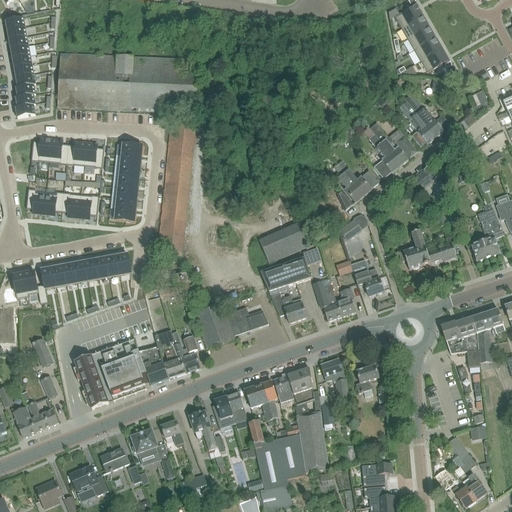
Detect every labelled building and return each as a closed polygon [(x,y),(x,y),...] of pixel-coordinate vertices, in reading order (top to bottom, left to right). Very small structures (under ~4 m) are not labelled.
[(396,18),(395,18),(402,30),(424,18),(417,6),(409,11),(409,10),(408,11),(396,18)] [(424,18),(402,30),(408,41),(430,29),(424,18)] [(24,19),(6,23),(8,32),(26,29),(24,19)] [(26,29),(8,32),(9,42),(27,39),(26,29)] [(430,29),(408,41),(414,52),(436,40),(430,29)] [(27,39),(9,42),(11,51),(29,48),(27,39)] [(436,40),(414,52),(420,63),(443,50),(437,40),(436,40)] [(29,48),(11,51),(13,61),(31,57),(29,48)] [(443,50),(420,63),(427,75),(450,62),(443,50)] [(59,108),(171,114),(197,115),(198,79),(179,78),(180,62),(61,56),(59,108)] [(31,57),(13,61),(15,70),(33,67),(31,57)] [(33,67),(15,70),(16,80),(34,76),(33,67)] [(18,89),(16,89),(16,90),(36,86),(34,76),(16,80),(18,89)] [(447,81),(433,80),(432,93),(447,93),(447,81)] [(18,99),(16,99),(16,100),(36,96),(34,87),(36,86),(16,90),(18,99)] [(475,109),(478,116),(492,109),(484,92),(477,96),(481,106),(475,109)] [(18,109),(16,109),(16,110),(36,106),(34,97),(36,96),(16,100),(18,109)] [(406,102),(407,103),(418,117),(436,139),(444,133),(442,131),(449,125),(443,117),(436,123),(425,110),(422,113),(410,98),(406,102)] [(511,99),(510,100),(503,103),(508,113),(511,111),(511,99)] [(436,139),(418,117),(407,103),(400,109),(410,122),(418,133),(412,138),(421,150),(427,145),(428,146),(436,139)] [(36,106),(16,110),(18,120),(36,116),(34,107),(36,106)] [(469,117),(459,127),(462,131),(473,121),(469,117)] [(172,122),(171,132),(158,256),(182,258),(196,124),(172,122)] [(370,130),(375,136),(401,168),(409,162),(408,161),(410,159),(417,153),(404,137),(397,143),(398,144),(395,146),(398,149),(395,152),(386,141),(389,139),(377,124),(370,130)] [(345,135),(351,143),(355,140),(355,133),(352,129),(345,135)] [(487,158),(510,149),(504,134),(480,144),(487,158)] [(374,169),(377,173),(384,181),(392,174),(392,175),(401,168),(375,136),(370,140),(385,160),(374,169)] [(34,144),(32,163),(39,164),(39,163),(50,164),(52,141),(41,140),(40,144),(34,144)] [(52,141),(50,164),(60,166),(67,167),(69,147),(63,147),(63,143),(52,141)] [(69,147),(67,167),(74,168),(74,167),(84,168),(87,145),(76,144),(75,148),(69,147)] [(87,145),(84,168),(95,169),(95,170),(102,171),(104,151),(98,150),(98,146),(87,145)] [(123,146),(122,157),(141,159),(143,148),(123,146)] [(323,158),(326,162),(331,158),(327,153),(323,158)] [(494,156),(488,159),(491,164),(497,161),(494,156)] [(122,157),(121,168),(140,170),(141,159),(122,157)] [(358,182),(345,165),(340,169),(345,175),(364,198),(372,192),(371,191),(379,184),(369,172),(358,182)] [(424,172),(415,180),(423,190),(433,183),(439,179),(430,167),(424,172)] [(121,168),(120,179),(139,181),(140,170),(121,168)] [(364,198),(345,175),(340,169),(337,172),(342,178),(339,180),(347,191),(346,192),(356,205),(364,198)] [(471,174),(459,177),(461,184),(473,181),(471,174)] [(120,179),(119,189),(138,191),(139,181),(120,179)] [(488,185),(481,187),(484,195),(490,193),(488,185)] [(119,189),(118,200),(137,202),(138,191),(119,189)] [(29,191),(27,211),(33,211),(33,215),(44,217),(46,196),(36,195),(36,192),(29,191)] [(46,196),(44,217),(55,218),(56,214),(62,214),(64,195),(57,194),(57,197),(46,196)] [(345,212),(349,210),(354,206),(343,194),(338,198),(341,203),(345,212)] [(64,195),(62,214),(68,215),(68,219),(79,220),(81,197),(71,196),(64,195)] [(81,197),(79,220),(90,222),(91,217),(97,218),(99,199),(92,198),(81,197)] [(118,200),(117,211),(136,213),(137,202),(118,200)] [(498,207),(497,207),(502,222),(505,221),(506,225),(511,234),(511,201),(510,202),(509,203),(498,207)] [(480,245),(472,247),(474,254),(477,264),(500,256),(495,240),(504,236),(495,217),(493,211),(491,205),(488,206),(485,208),(484,208),(486,214),(479,217),(481,223),(486,239),(478,241),(480,245)] [(117,211),(115,222),(135,224),(136,213),(117,211)] [(435,217),(441,230),(448,227),(443,214),(435,217)] [(351,224),(339,233),(347,243),(362,232),(361,232),(354,222),(351,224)] [(269,266),(308,248),(298,226),(259,244),(269,266)] [(417,249),(400,255),(403,264),(407,262),(409,271),(443,260),(447,259),(448,262),(457,259),(454,249),(453,247),(428,255),(425,246),(424,243),(422,238),(420,232),(412,235),(417,249)] [(318,250),(304,255),(303,255),(308,267),(322,263),(318,250)] [(128,256),(117,258),(120,277),(131,275),(128,256)] [(117,258),(106,260),(110,279),(120,277),(117,258)] [(281,299),(278,291),(312,280),(305,259),(261,274),(273,302),(281,299)] [(106,260),(95,262),(99,281),(110,279),(106,260)] [(95,262),(85,264),(88,283),(99,281),(95,262)] [(353,273),(350,263),(335,269),(339,278),(353,273)] [(85,264),(74,266),(78,285),(88,283),(85,264)] [(74,266),(64,268),(67,287),(78,285),(74,266)] [(64,268),(53,270),(56,289),(67,287),(64,268)] [(53,270),(42,272),(45,288),(45,291),(56,289),(53,270)] [(369,273),(355,278),(358,288),(365,286),(369,298),(384,293),(380,280),(376,271),(369,273)] [(35,273),(24,275),(28,297),(29,297),(39,295),(41,306),(48,305),(45,288),(38,289),(35,273)] [(24,275),(13,277),(17,301),(29,299),(29,297),(28,297),(24,275)] [(188,275),(173,278),(175,288),(176,288),(190,285),(193,284),(191,275),(188,275)] [(322,284),(314,287),(321,310),(324,309),(328,323),(342,319),(337,305),(332,290),(325,292),(322,284)] [(164,290),(158,292),(160,299),(166,298),(178,295),(176,288),(175,288),(164,290)] [(193,288),(184,290),(188,309),(193,308),(199,307),(195,288),(193,288)] [(2,289),(0,294),(0,301),(4,303),(8,291),(2,289)] [(342,303),(337,305),(342,319),(356,314),(351,300),(354,299),(351,290),(342,293),(343,298),(341,299),(342,303)] [(307,319),(301,301),(293,304),(291,298),(290,298),(284,300),(283,301),(282,301),(281,299),(273,302),(276,309),(280,318),(286,316),(290,325),(307,319)] [(236,340),(235,338),(228,316),(224,306),(196,316),(204,340),(207,350),(236,340)] [(247,309),(228,316),(235,338),(269,326),(263,312),(249,317),(247,309)] [(498,310),(487,314),(489,320),(491,319),(495,330),(496,335),(505,332),(501,320),(498,310)] [(479,353),(467,354),(469,369),(478,368),(480,368),(480,365),(481,365),(492,364),(492,357),(489,332),(495,330),(491,319),(489,320),(487,314),(484,315),(472,319),(477,336),(479,353)] [(472,319),(455,324),(465,355),(467,354),(479,353),(477,336),(472,319)] [(449,326),(442,329),(443,333),(449,349),(451,357),(465,355),(455,324),(453,325),(454,328),(452,328),(449,326)] [(155,338),(158,349),(158,348),(158,349),(159,351),(162,360),(164,366),(170,381),(186,375),(177,347),(176,348),(172,336),(171,334),(171,332),(155,338)] [(181,346),(177,347),(186,375),(201,370),(196,355),(194,356),(193,353),(198,352),(195,342),(194,340),(185,343),(188,352),(184,353),(181,346)] [(102,353),(75,363),(77,369),(82,382),(86,392),(90,405),(91,407),(92,411),(110,404),(109,401),(118,397),(146,387),(144,383),(148,381),(149,381),(144,366),(140,354),(138,354),(138,353),(139,353),(136,341),(135,341),(131,343),(102,353)] [(44,342),(33,345),(42,369),(53,365),(44,342)] [(139,353),(138,353),(138,354),(140,354),(144,366),(149,381),(151,387),(170,381),(164,366),(162,360),(159,351),(158,349),(158,348),(158,349),(139,353)] [(349,402),(348,390),(347,380),(345,380),(339,361),(321,366),(324,376),(327,384),(333,381),(334,384),(335,384),(338,403),(342,403),(349,402)] [(356,386),(359,395),(364,393),(366,399),(373,397),(369,383),(379,380),(376,367),(357,373),(361,385),(356,386)] [(310,370),(287,378),(295,400),(297,408),(295,409),(298,429),(299,435),(306,475),(330,471),(323,432),(322,426),(321,414),(322,414),(321,407),(320,400),(320,399),(319,393),(317,393),(316,389),(314,385),(310,370)] [(274,382),(280,401),(287,399),(288,403),(295,400),(287,378),(274,382)] [(58,398),(50,379),(41,383),(49,402),(58,398)] [(278,401),(275,392),(272,383),(263,386),(269,404),(273,420),(279,418),(275,402),(278,401)] [(269,404),(263,386),(245,392),(251,410),(262,406),(266,421),(267,421),(273,420),(269,404)] [(1,389),(0,389),(0,396),(1,400),(11,396),(7,387),(1,389)] [(239,394),(227,398),(235,423),(236,425),(248,422),(244,408),(239,394)] [(235,423),(227,398),(214,403),(216,407),(212,409),(220,431),(233,426),(236,425),(235,423)] [(34,419),(32,420),(38,434),(59,425),(53,411),(41,416),(36,404),(29,407),(34,419)] [(330,405),(322,406),(325,426),(335,424),(332,405),(330,405)] [(18,426),(24,440),(38,434),(32,420),(27,409),(14,415),(19,426),(18,426)] [(192,418),(190,418),(193,428),(196,435),(197,439),(204,437),(210,453),(219,450),(212,428),(211,428),(207,414),(205,414),(202,415),(201,414),(196,416),(195,415),(192,416),(191,417),(192,418)] [(482,416),(474,419),(475,423),(476,426),(484,423),(482,416)] [(261,422),(249,425),(252,436),(254,446),(266,443),(261,422)] [(173,438),(174,442),(177,448),(184,445),(180,435),(181,435),(180,432),(177,423),(162,428),(165,438),(166,441),(173,438)] [(483,428),(472,430),(473,439),(485,438),(483,428)] [(299,435),(298,429),(293,430),(286,432),(287,438),(299,435)] [(144,433),(143,434),(143,435),(140,436),(140,435),(139,435),(139,436),(131,439),(135,448),(132,448),(134,454),(137,454),(137,456),(139,455),(141,461),(158,455),(160,455),(158,449),(152,432),(144,434),(144,433)] [(306,477),(306,475),(299,435),(288,438),(285,439),(293,480),(306,477)] [(221,454),(226,452),(227,452),(222,437),(216,438),(221,454)] [(293,480),(285,439),(278,440),(254,446),(261,480),(263,488),(264,492),(289,487),(287,481),(293,480)] [(462,461),(465,465),(463,452),(454,440),(449,444),(462,461)] [(369,443),(357,444),(359,453),(366,452),(370,451),(369,443)] [(129,466),(126,460),(122,450),(115,453),(115,454),(102,460),(103,464),(103,466),(107,475),(129,466)] [(467,458),(463,452),(465,465),(461,468),(465,474),(477,466),(469,456),(467,458)] [(221,457),(216,458),(219,468),(224,466),(221,457)] [(169,459),(162,461),(168,480),(175,478),(169,459)] [(369,477),(363,477),(364,488),(386,486),(385,476),(393,475),(392,465),(368,467),(369,477)] [(136,467),(128,470),(134,486),(142,483),(136,467)] [(75,486),(78,492),(79,492),(80,495),(79,495),(83,505),(98,498),(98,497),(99,496),(99,497),(109,493),(106,486),(102,477),(103,480),(97,483),(96,480),(93,473),(88,475),(86,470),(82,471),(82,472),(71,477),(75,486)] [(445,493),(456,486),(445,471),(435,478),(445,493)] [(335,474),(320,476),(321,483),(336,480),(335,474)] [(463,483),(467,489),(476,503),(487,495),(482,487),(477,481),(474,477),(473,476),(468,479),(463,483)] [(210,497),(206,483),(204,478),(178,486),(184,505),(208,497),(210,497)] [(261,480),(249,484),(251,492),(263,488),(261,480)] [(211,481),(206,483),(210,497),(215,495),(211,481)] [(46,511),(57,507),(54,500),(59,498),(62,496),(60,492),(56,483),(52,484),(47,487),(37,491),(41,500),(43,504),(46,511)] [(264,492),(261,493),(264,511),(283,511),(285,511),(293,510),(289,487),(264,492)] [(466,510),(476,503),(467,489),(461,493),(458,487),(452,491),(453,492),(454,492),(456,496),(466,510)] [(386,488),(364,490),(365,500),(370,500),(371,510),(396,507),(395,497),(387,498),(386,488)] [(351,491),(345,491),(347,509),(353,508),(351,491)] [(78,511),(72,498),(65,501),(69,511),(78,511)] [(8,511),(7,510),(4,501),(0,502),(0,511),(8,511)]
